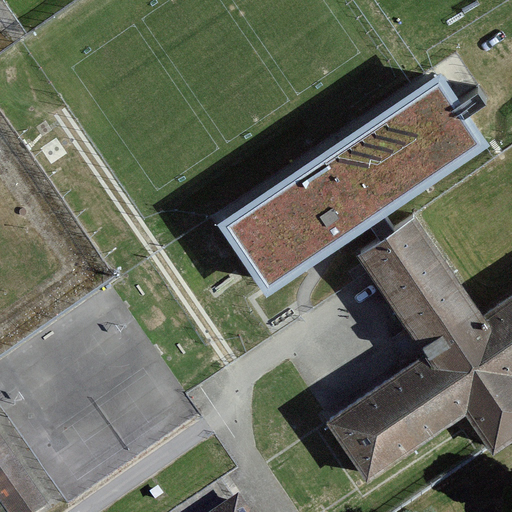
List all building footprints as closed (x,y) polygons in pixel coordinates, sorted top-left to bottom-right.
[(440,67),(219,218),(266,287),(367,217),(381,208),(487,136),(440,67)] [(367,217),(380,235),(393,226),(381,208),(367,217)] [(357,251),(426,351),(328,418),(368,476),(466,409),(493,449),(511,435),(511,292),(483,312),(414,212),(393,226),(380,235),(357,251)] [(0,439),(0,503),(5,511),(40,511),(46,508),(0,439)] [(246,511),(238,499),(218,511),(246,511)]
